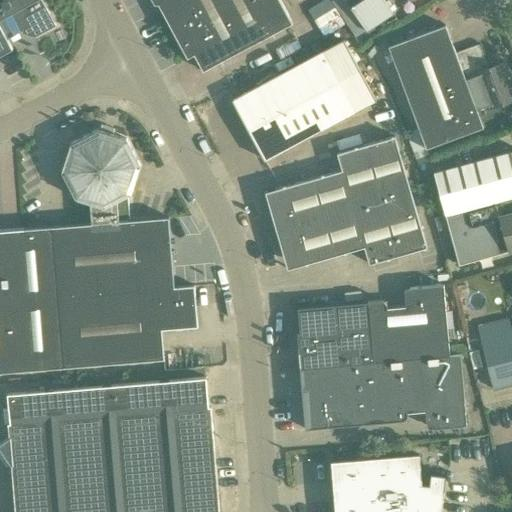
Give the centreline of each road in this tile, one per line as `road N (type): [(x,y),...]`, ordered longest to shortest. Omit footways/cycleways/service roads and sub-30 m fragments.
road 1 (residential): [(269,511),(246,287),(225,221),(136,62)]
road 2 (residential): [(0,134),(136,62)]
